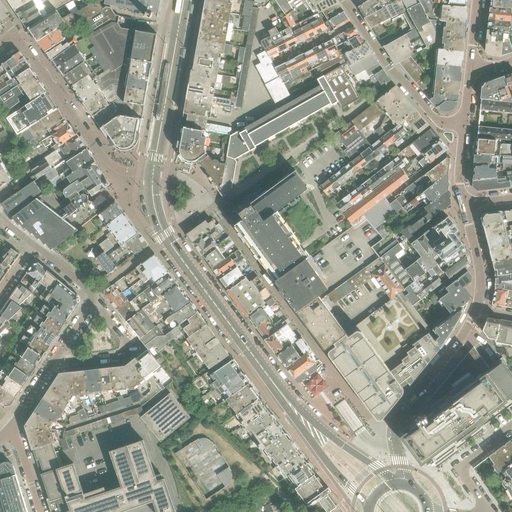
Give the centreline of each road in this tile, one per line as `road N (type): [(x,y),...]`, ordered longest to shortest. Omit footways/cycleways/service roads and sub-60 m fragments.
road 1 (residential): [(393,434),(372,418),(221,219)]
road 2 (secondary): [(282,394),(166,238),(152,177)]
road 3 (residential): [(152,177),(107,161),(15,33),(0,44)]
road 4 (residential): [(342,0),(434,118),(467,125)]
road 5 (secondary): [(152,177),(183,0)]
road 6 (residential): [(393,434),(396,419),(480,310)]
road 7 (residential): [(55,359),(119,358),(134,343),(91,295)]
road 8 (secondary): [(399,483),(282,394)]
road 9 (secondary): [(282,394),(330,468),(369,507)]
